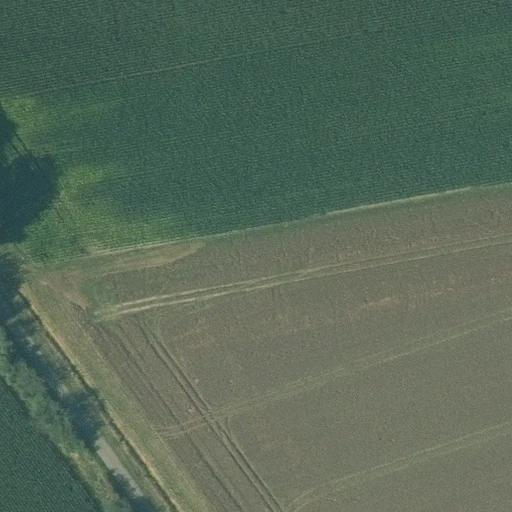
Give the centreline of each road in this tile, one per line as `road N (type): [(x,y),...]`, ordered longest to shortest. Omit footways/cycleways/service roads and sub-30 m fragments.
road 1 (track): [(0,293),(147,258),(511,195)]
road 2 (unclassified): [(0,322),(134,511)]
